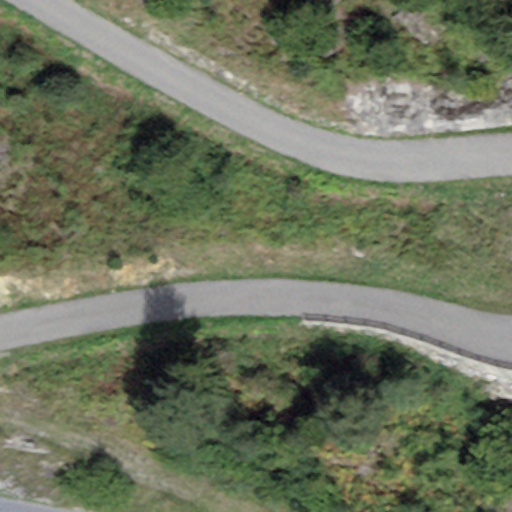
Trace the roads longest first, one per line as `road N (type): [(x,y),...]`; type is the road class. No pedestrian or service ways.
road 1 (track): [(511,339),(375,306),(227,297),(0,334)]
road 2 (track): [(36,0),(323,152),(419,162),(511,153)]
road 3 (track): [(0,449),(149,511)]
